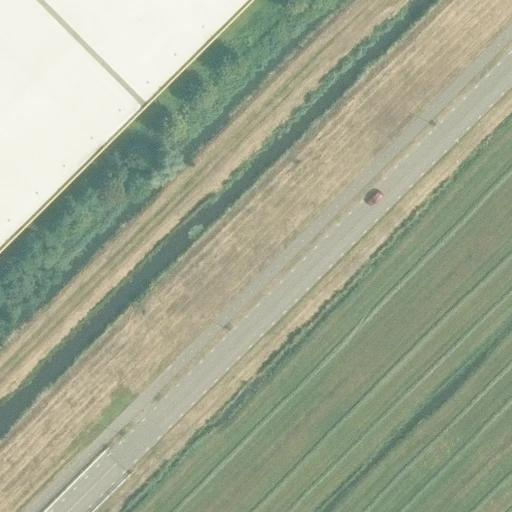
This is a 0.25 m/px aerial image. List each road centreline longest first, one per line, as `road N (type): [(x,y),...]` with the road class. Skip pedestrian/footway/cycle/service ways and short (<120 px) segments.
road 1 (unclassified): [(511,69),(68,511)]
road 2 (track): [(0,376),(377,0)]
